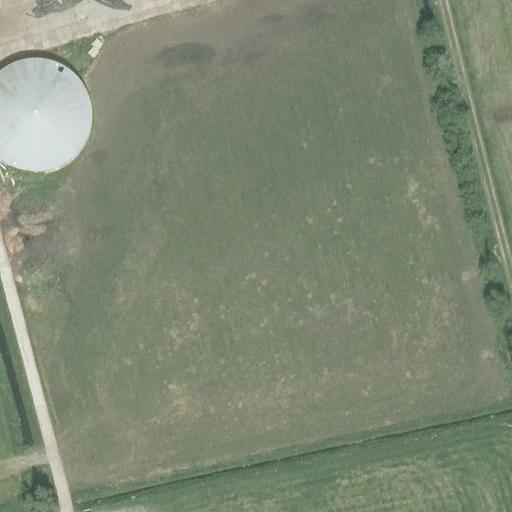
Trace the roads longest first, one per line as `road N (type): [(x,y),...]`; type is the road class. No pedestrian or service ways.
road 1 (track): [(442,0),(511,282)]
road 2 (track): [(0,256),(64,511)]
